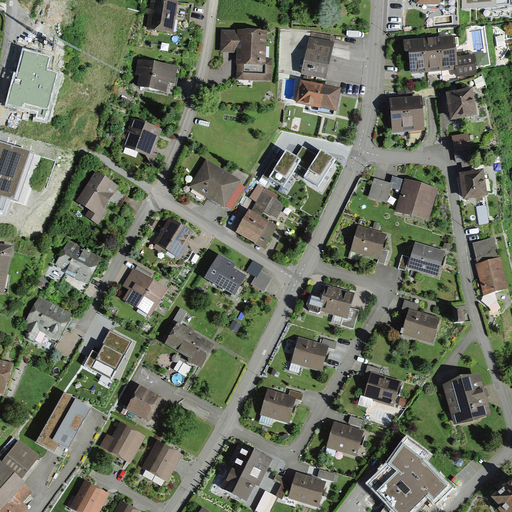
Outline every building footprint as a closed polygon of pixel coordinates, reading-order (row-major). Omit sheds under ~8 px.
[(178,0),(151,0),(147,29),(174,33),(178,0)] [(511,0),(462,0),(463,9),(494,8),(494,9),(509,9),(509,6),(511,6),(511,0)] [(267,31),(222,30),(221,52),(236,53),(235,79),(271,80),(272,58),(266,58),(267,31)] [(305,74),(303,80),(326,85),(327,79),(335,42),(334,41),(335,36),(311,31),(310,36),(309,36),(301,73),(305,74)] [(455,35),(406,40),(410,74),(456,70),(457,77),(477,75),(475,56),(457,58),(455,35)] [(14,73),(6,104),(37,112),(35,119),(50,123),(63,73),(47,69),(50,58),(24,51),(18,74),(14,73)] [(136,74),(140,74),(138,85),(166,90),(168,81),(174,82),(178,66),(139,58),(136,74)] [(342,88),(326,85),(303,80),(301,79),(296,102),(309,105),(308,110),(333,115),(334,110),(337,111),(342,88)] [(472,87),(445,92),(450,119),(477,114),(472,87)] [(423,98),(390,99),(392,132),(424,131),(423,98)] [(163,129),(133,117),(123,146),(146,154),(154,166),(159,154),(154,151),(163,129)] [(468,134),(452,136),(457,162),(461,162),(462,166),(474,164),(468,134)] [(37,154),(0,141),(0,203),(0,204),(2,197),(19,203),(37,154)] [(268,180),(269,178),(283,187),(298,165),(308,172),(304,177),(318,186),(334,160),(321,151),(317,157),(303,148),(297,157),(285,150),(278,161),(275,159),(263,177),(268,180)] [(240,180),(207,160),(190,188),(223,208),(225,205),(238,183),(240,180)] [(483,169),(460,173),(464,198),(487,195),(483,169)] [(120,186),(98,171),(77,202),(88,209),(83,215),(98,225),(108,211),(105,209),(120,186)] [(402,190),(405,180),(393,176),(391,182),(393,183),(392,187),(402,190)] [(392,187),(393,183),(391,182),(374,177),(368,197),(387,202),(392,187)] [(440,189),(405,178),(405,180),(402,190),(396,210),(431,221),(440,189)] [(238,183),(225,205),(231,209),(245,187),(238,183)] [(256,201),(251,210),(261,216),(264,211),(276,219),(285,204),(262,192),(264,188),(258,185),(249,197),(256,201)] [(486,205),(477,207),(479,224),(489,222),(486,205)] [(251,210),(248,209),(235,232),(264,248),(277,225),(261,216),(251,210)] [(170,218),(156,243),(180,258),(189,243),(187,240),(193,231),(170,218)] [(386,234),(357,225),(350,252),(379,260),(382,249),(386,234)] [(496,238),(472,243),(483,295),(495,292),(508,289),(496,238)] [(102,258),(69,241),(57,264),(76,274),(74,278),(88,285),(102,258)] [(445,251),(414,242),(410,257),(407,268),(437,277),(445,251)] [(13,246),(0,244),(0,292),(4,293),(13,246)] [(388,251),(382,249),(379,260),(378,262),(384,264),(388,251)] [(236,264),(220,254),(206,278),(234,295),(246,276),(233,268),(236,264)] [(407,268),(410,257),(402,255),(398,268),(406,270),(407,268)] [(253,260),(246,271),(255,276),(252,283),(264,290),(272,277),(261,271),(264,266),(253,260)] [(135,270),(150,278),(152,274),(138,266),(135,270)] [(135,270),(134,269),(124,285),(130,288),(123,300),(150,316),(167,289),(150,278),(135,270)] [(324,287),(315,285),(310,305),(322,309),(321,312),(343,318),(347,319),(351,308),(355,292),(325,283),(324,287)] [(497,301),(495,292),(483,295),(481,301),(489,306),(497,301)] [(72,314),(39,297),(26,323),(28,324),(23,334),(35,340),(40,330),(58,340),(72,314)] [(402,309),(409,311),(410,308),(417,311),(419,305),(405,301),(402,309)] [(177,322),(179,324),(186,312),(180,308),(173,320),(177,322)] [(359,310),(351,308),(347,319),(343,318),(341,325),(354,328),(359,310)] [(417,311),(410,308),(409,311),(402,334),(433,344),(441,318),(417,311)] [(463,310),(453,311),(454,323),(464,322),(463,310)] [(177,322),(165,343),(189,357),(187,360),(202,368),(215,343),(194,331),(195,329),(187,325),(186,327),(179,324),(177,322)] [(131,342),(110,330),(103,343),(105,344),(100,353),(93,350),(86,365),(112,379),(131,342)] [(322,344),(299,337),(291,362),(321,371),(328,347),(328,346),(322,344)] [(323,338),(322,344),(328,346),(328,347),(335,349),(337,342),(323,338)] [(12,364),(0,360),(0,393),(3,394),(12,364)] [(180,361),(174,369),(187,377),(192,368),(180,361)] [(371,372),(379,374),(381,369),(368,365),(366,372),(370,373),(371,372)] [(379,374),(371,372),(370,373),(364,397),(373,399),(395,406),(402,381),(379,374)] [(492,416),(480,376),(443,386),(454,427),(492,416)] [(161,398),(140,386),(127,409),(149,420),(161,398)] [(289,395),(268,389),(260,416),(289,424),(296,399),(296,397),(289,395)] [(290,390),(289,395),(296,397),(296,399),(302,401),(304,394),(290,390)] [(79,427),(91,407),(65,393),(38,442),(54,451),(58,443),(68,448),(79,427)] [(370,408),(373,399),(364,397),(361,396),(359,404),(370,408)] [(408,400),(401,398),(399,405),(406,407),(408,400)] [(363,420),(350,416),(348,422),(362,426),(363,420)] [(364,431),(335,422),(326,447),(356,457),(364,431)] [(113,437),(107,434),(100,446),(121,458),(117,464),(123,468),(127,461),(131,463),(145,437),(121,423),(113,437)] [(389,462),(367,484),(394,511),(409,511),(425,496),(435,506),(453,489),(424,460),(430,453),(408,436),(389,462)] [(0,457),(0,511),(20,511),(26,506),(21,502),(31,491),(24,484),(26,482),(22,479),(40,458),(19,440),(2,460),(0,457)] [(158,442),(144,468),(167,481),(182,455),(158,442)] [(273,459),(243,444),(220,488),(246,501),(255,483),(259,485),(273,459)] [(335,474),(320,469),(318,477),(333,481),(335,474)] [(326,480),(298,472),(290,497),(318,506),(326,480)] [(99,511),(110,494),(86,480),(71,506),(80,511),(99,511)] [(511,511),(511,483),(492,500),(501,511),(511,511)] [(280,497),(286,498),(289,485),(282,484),(280,497)] [(269,511),(277,497),(265,491),(255,510),(259,511),(269,511)] [(141,511),(121,501),(114,511),(141,511)]
